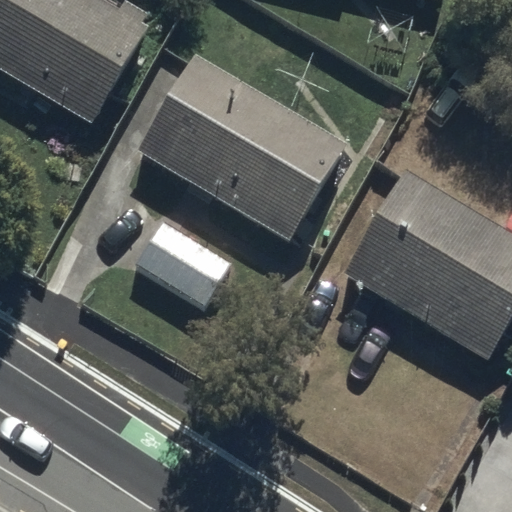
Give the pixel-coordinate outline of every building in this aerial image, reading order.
[(0,0),(0,85),(95,141),(153,44),(77,0),(0,0)] [(388,0),(441,13),(444,0),(388,0)] [(138,170),(291,261),(351,159),(198,69),(138,170)] [(511,249),(401,185),(340,289),(488,376),(511,334),(511,249)] [(133,283),(208,327),(240,271),(166,228),(133,283)]
